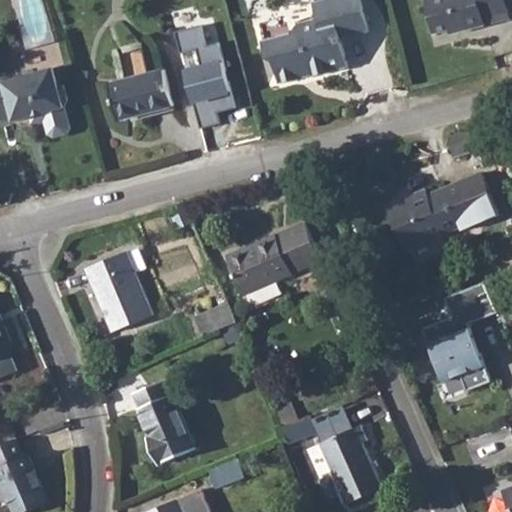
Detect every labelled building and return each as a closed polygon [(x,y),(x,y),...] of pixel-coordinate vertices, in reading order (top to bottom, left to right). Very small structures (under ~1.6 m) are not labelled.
[(370,31),(361,0),(321,0),(314,2),(318,18),(299,23),(293,33),(264,41),(268,58),(275,62),(281,83),(349,67),(341,39),(370,31)] [(506,0),(426,0),(435,33),(459,32),(461,40),(485,33),(486,25),(487,19),(508,12),(510,12),(508,7),(506,0)] [(510,17),(508,12),(487,19),(486,25),(510,17)] [(189,71),(204,130),(224,125),(221,112),(239,108),(232,81),(230,71),(222,41),(210,45),(204,25),(179,31),(184,52),(199,48),(204,67),(189,71)] [(4,78),(0,78),(0,121),(14,117),(15,121),(33,116),(35,124),(47,120),(50,134),(56,138),(68,134),(72,128),(66,107),(65,106),(69,100),(65,85),(59,82),(55,68),(5,81),(4,78)] [(175,106),(165,69),(110,84),(119,120),(175,106)] [(501,215),(483,172),(430,195),(415,201),(412,195),(412,197),(389,207),(407,250),(462,227),(463,230),(501,215)] [(427,189),(412,195),(415,201),(430,195),(427,189)] [(245,295),(323,260),(307,222),(228,257),(245,295)] [(155,315),(128,251),(88,268),(115,332),(155,315)] [(500,312),(487,282),(447,297),(454,316),(424,327),(445,381),(462,374),(469,391),(493,381),(471,323),(500,312)] [(198,317),(205,336),(238,322),(230,304),(198,317)] [(0,315),(0,377),(18,370),(11,353),(15,351),(0,315)] [(197,449),(167,379),(136,392),(142,407),(141,407),(153,436),(149,438),(159,464),(197,449)] [(360,429),(319,450),(345,511),(382,495),(363,450),(368,447),(360,429)] [(283,449),(286,456),(312,445),(306,432),(281,444),(283,449)] [(26,511),(50,502),(29,453),(25,456),(18,439),(0,446),(0,473),(16,511),(26,511)] [(242,458),(212,469),(220,488),(249,477),(242,458)] [(202,511),(204,511),(195,492),(149,511),(202,511)]
